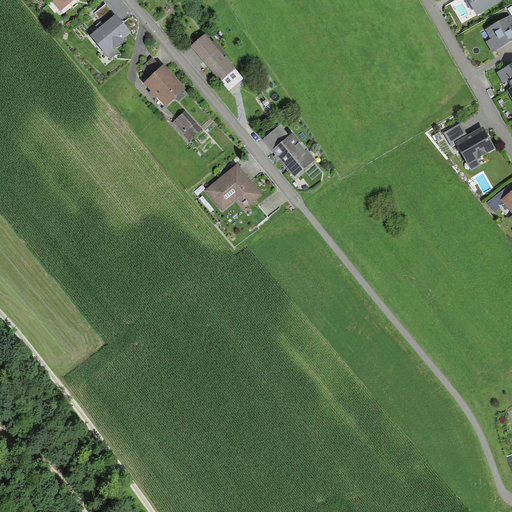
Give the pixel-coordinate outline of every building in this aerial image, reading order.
[(70,0),(54,0),(61,8),(70,0)] [(466,0),(476,17),(501,3),(499,0),(466,0)] [(486,42),(493,53),(511,42),(511,16),(511,15),(486,30),(491,39),(486,42)] [(130,33),(115,16),(92,35),(111,57),(118,52),(113,47),(130,33)] [(232,68),(204,33),(190,45),(214,75),(218,71),(222,75),(232,68)] [(183,87),(163,63),(159,66),(152,58),(141,68),(147,76),(143,80),(163,104),(183,87)] [(511,64),(498,73),(511,97),(511,64)] [(199,128),(185,111),(173,121),(188,138),(199,128)] [(468,136),(461,124),(444,134),(451,147),(457,144),(472,171),(481,166),(477,159),(495,149),(483,128),(475,132),(468,136)] [(310,161),(290,138),(275,151),(296,174),(310,161)] [(259,192),(236,164),(204,190),(220,209),(233,198),(241,207),(259,192)] [(503,202),(502,200),(511,192),(511,189),(509,186),(488,203),(495,213),(501,208),(499,206),(503,202)] [(511,192),(502,200),(503,202),(511,213),(511,218),(511,219),(511,221),(511,192)]
